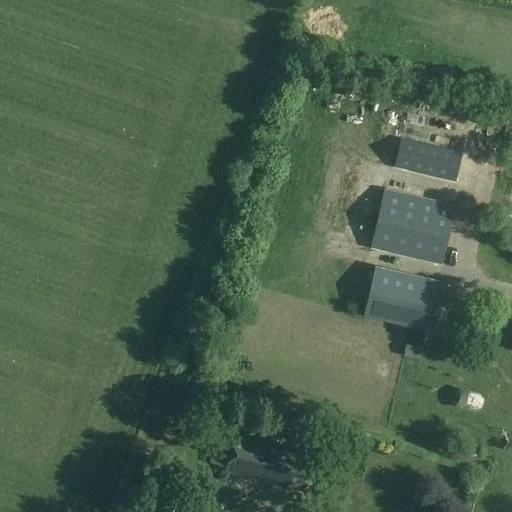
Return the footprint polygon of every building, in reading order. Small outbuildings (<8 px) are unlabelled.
[(401,138),(394,168),(456,182),(462,153),(401,138)] [(442,265),(456,206),(383,189),(370,248),(442,265)] [(439,281),(375,266),(363,316),(426,331),(439,281)] [(471,412),(475,400),(461,396),(458,408),(471,412)] [(253,478),(303,491),(312,455),(294,450),(293,453),(278,450),(280,443),(233,431),(223,473),(252,480),(253,478)]
